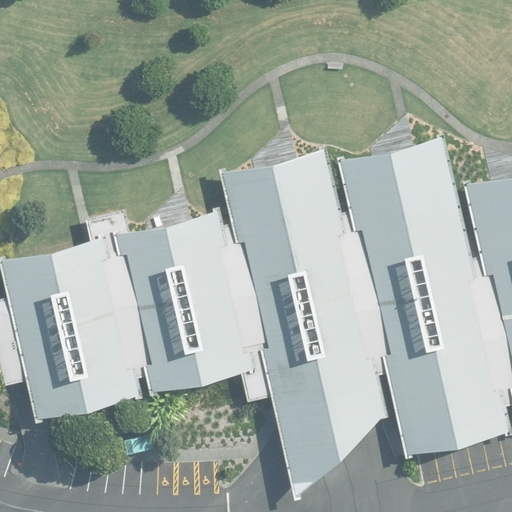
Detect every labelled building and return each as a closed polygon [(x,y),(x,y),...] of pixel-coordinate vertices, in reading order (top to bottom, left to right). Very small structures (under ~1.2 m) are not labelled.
[(458,182),(447,132),(341,155),(387,369),(404,445),(510,423),(458,182)] [(339,145),(227,169),(224,170),(231,206),(272,394),(277,418),(293,493),(386,413),(377,371),(387,369),(341,155),(339,145)] [(510,423),(511,422),(511,170),(458,182),(510,423)] [(231,206),(110,231),(143,387),(237,367),(244,400),(272,394),(231,206)] [(143,387),(110,231),(6,254),(14,292),(0,294),(0,367),(3,380),(32,374),(39,409),(143,387)]
